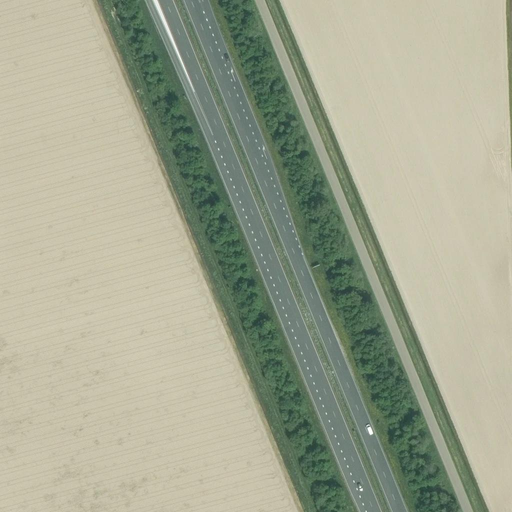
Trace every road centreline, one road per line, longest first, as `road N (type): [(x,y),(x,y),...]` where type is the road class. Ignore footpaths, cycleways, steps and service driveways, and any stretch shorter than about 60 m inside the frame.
road 1 (unclassified): [(467,511),(258,0)]
road 2 (trunk): [(398,511),(193,6)]
road 3 (trunk): [(218,133),(373,511)]
road 4 (trunk): [(147,0),(218,133)]
road 5 (trunk): [(164,0),(218,133)]
